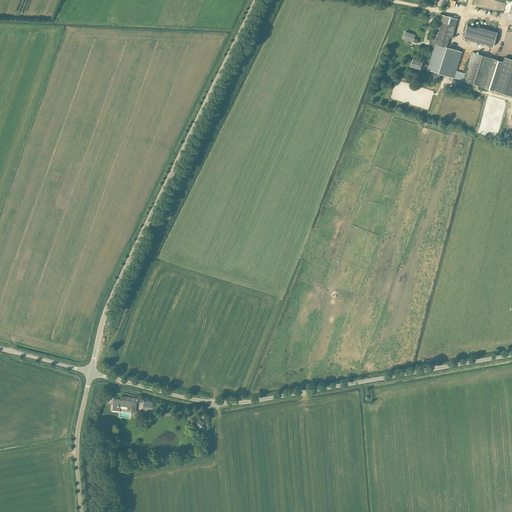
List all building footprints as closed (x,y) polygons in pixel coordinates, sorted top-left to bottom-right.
[(420,68),(421,67),(427,69),(454,78),(485,87),(485,86),(493,58),(472,51),(465,73),(456,71),(462,52),(447,47),(450,38),(452,38),(456,26),(458,18),(439,13),(438,21),(431,42),(430,42),(429,46),(434,48),(429,65),(422,63),(422,62),(413,59),(411,65),(420,68)] [(467,25),(464,38),(493,46),(497,32),(477,26),(477,28),(467,25)] [(414,35),(415,32),(413,32),(412,34),(405,32),(403,38),(413,41),(415,36),(414,35)] [(503,61),(494,89),(511,93),(511,59),(504,57),(503,61)] [(493,58),(485,86),(494,89),(503,61),(493,58)] [(135,412),(136,402),(138,402),(138,398),(125,397),(125,400),(113,399),(112,410),(119,410),(120,406),(131,407),(130,412),(135,412)] [(204,422),(199,419),(198,418),(194,425),(202,431),(204,427),(202,426),(204,422)]
